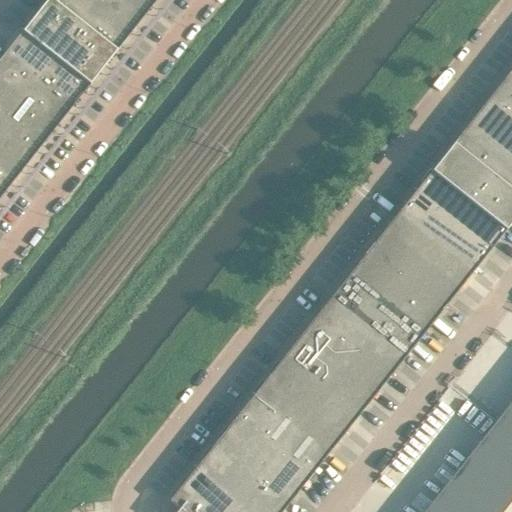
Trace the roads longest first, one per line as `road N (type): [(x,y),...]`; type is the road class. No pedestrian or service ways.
road 1 (unclassified): [(119,511),(120,494),(511,10)]
road 2 (unclassified): [(211,0),(0,265)]
road 3 (unclassified): [(511,288),(338,511)]
